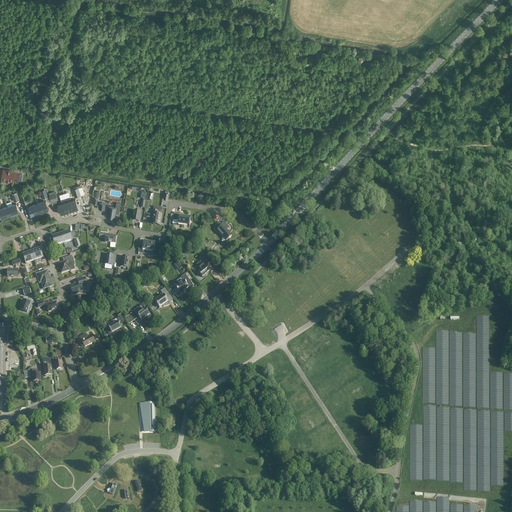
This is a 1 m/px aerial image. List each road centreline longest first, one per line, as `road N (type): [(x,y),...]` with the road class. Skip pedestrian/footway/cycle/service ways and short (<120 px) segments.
road 1 (secondary): [(268,243),(499,0)]
road 2 (unclassified): [(264,351),(407,249)]
road 3 (residential): [(268,243),(239,215),(173,203),(162,235),(137,231)]
road 4 (unclassified): [(176,452),(189,402),(264,351)]
road 5 (residential): [(62,511),(119,455),(176,452)]
